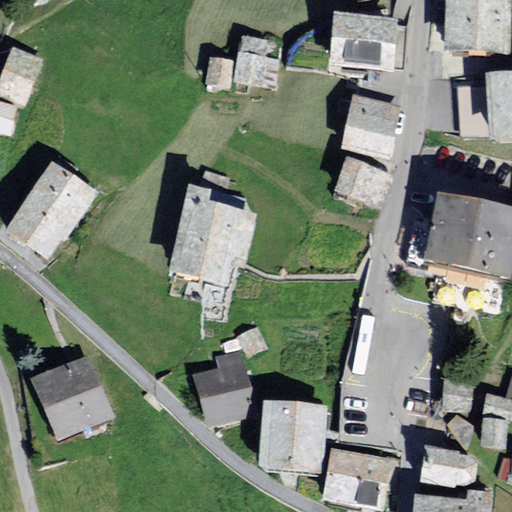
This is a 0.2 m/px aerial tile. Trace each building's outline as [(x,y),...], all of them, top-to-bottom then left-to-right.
[(499,1),(473,0),(427,0),(425,55),(496,59),(499,1)] [(383,21),(314,17),(312,69),(380,72),(383,21)] [(34,61),(2,51),(0,56),(0,102),(19,108),(34,61)] [(263,61),(229,54),(224,83),(258,90),(263,61)] [(225,63),(201,60),(198,87),(222,90),(225,63)] [(511,76),(465,79),(467,143),(511,140),(511,76)] [(391,108),(338,98),(329,150),(382,159),(391,108)] [(0,107),(0,139),(10,142),(17,111),(0,107)] [(384,181),(329,157),(314,192),(368,216),(384,181)] [(36,164),(0,210),(0,246),(28,269),(82,200),(36,164)] [(168,192),(147,273),(217,291),(238,210),(168,192)] [(511,213),(411,192),(395,266),(495,287),(511,213)] [(79,356),(14,380),(38,444),(103,420),(79,356)] [(237,360),(178,375),(191,429),(244,416),(240,467),(306,472),(309,407),(249,404),(237,360)] [(511,378),(509,378),(503,399),(511,401),(511,378)] [(508,403),(481,397),(476,417),(503,423),(508,403)] [(502,424),(475,423),(473,452),(500,454),(502,424)] [(377,461),(315,453),(309,503),(371,510),(377,461)] [(462,458),(411,453),(408,485),(459,490),(462,458)] [(465,511),(466,504),(396,500),(395,511),(465,511)]
